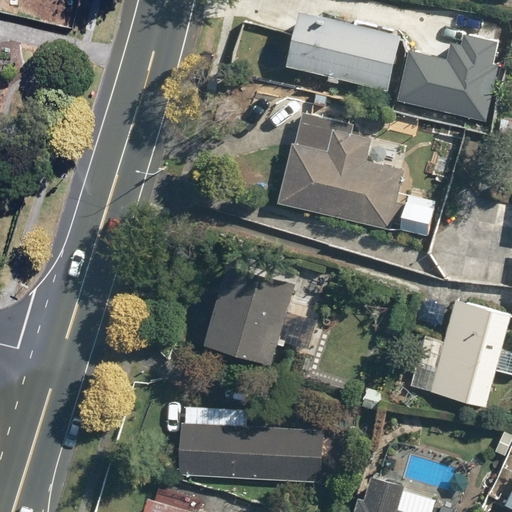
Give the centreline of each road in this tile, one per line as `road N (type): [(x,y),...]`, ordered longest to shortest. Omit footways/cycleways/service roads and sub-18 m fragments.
road 1 (secondary): [(165,0),(150,70),(56,358)]
road 2 (secondary): [(56,358),(10,511)]
